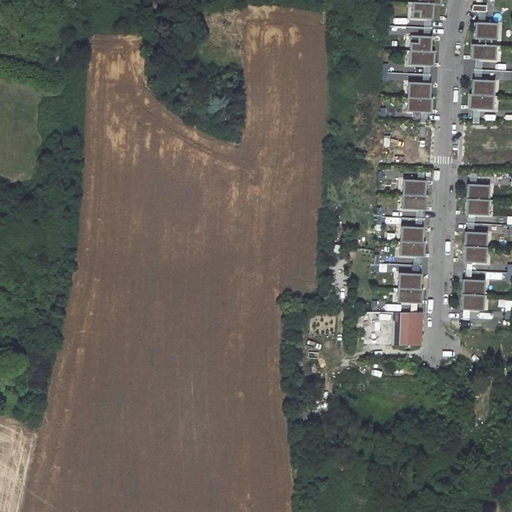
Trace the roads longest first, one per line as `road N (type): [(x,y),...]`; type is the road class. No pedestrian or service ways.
road 1 (residential): [(459,0),(432,353)]
road 2 (unknown): [(78,0),(72,95),(0,76)]
